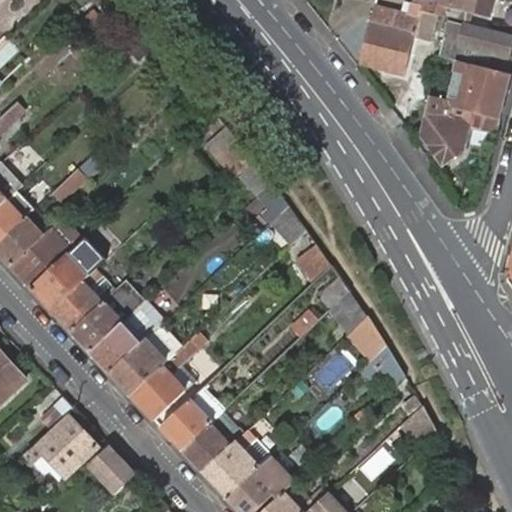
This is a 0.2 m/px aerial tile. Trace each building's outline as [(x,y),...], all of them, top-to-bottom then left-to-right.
[(375,7),(360,64),(405,75),(414,39),(422,12),(421,12),(424,0),(414,0),(411,16),(375,7)] [(422,12),(437,16),(443,17),(445,6),(475,14),(489,17),(493,0),(424,0),(421,12),(422,12)] [(473,25),(475,14),(445,6),(443,17),(450,19),(473,25)] [(422,12),(414,39),(430,43),(437,16),(422,12)] [(511,47),(511,37),(449,21),(440,57),(457,62),(462,63),(466,47),(496,56),(509,59),(511,47)] [(492,71),(496,56),(466,47),(462,63),(492,71)] [(470,111),(500,119),(511,76),(492,71),(462,63),(457,62),(454,72),(467,75),(460,102),(455,100),(449,99),(448,101),(450,107),(470,111)] [(166,105),(178,94),(170,86),(158,97),(166,105)] [(469,127),(496,134),(500,119),(470,111),(465,127),(459,115),(448,115),(450,107),(448,101),(430,96),(421,133),(443,165),(463,150),(469,127)] [(18,120),(10,111),(0,120),(0,122),(7,130),(18,120)] [(215,137),(228,125),(219,114),(206,126),(215,137)] [(208,144),(219,157),(239,138),(228,125),(215,137),(208,144)] [(231,169),(249,151),(239,138),(219,157),(231,169)] [(5,160),(15,151),(8,142),(0,149),(0,164),(2,163),(5,160)] [(238,178),(256,160),(249,151),(231,169),(238,178)] [(102,164),(94,156),(59,188),(55,193),(53,194),(61,203),(102,164)] [(10,165),(5,160),(2,163),(0,164),(0,192),(8,202),(23,187),(6,168),(10,165)] [(42,180),(37,175),(23,187),(8,202),(0,209),(0,243),(28,218),(36,210),(24,197),(42,180)] [(55,193),(59,188),(53,182),(48,186),(55,193)] [(272,221),(290,204),(277,187),(264,200),(270,207),(264,213),(272,221)] [(0,209),(8,202),(0,192),(0,209)] [(309,227),(290,204),(272,221),(290,245),(309,227)] [(45,236),(52,229),(36,210),(28,218),(45,236)] [(91,275),(107,260),(97,249),(111,236),(124,223),(114,212),(101,225),(79,245),(32,289),(53,311),(91,275)] [(28,218),(0,243),(0,254),(12,267),(45,236),(28,218)] [(63,219),(58,224),(75,241),(79,245),(101,225),(95,219),(83,232),(77,226),(73,229),(63,219)] [(75,241),(58,224),(52,229),(69,246),(75,241)] [(32,289),(79,245),(75,241),(69,246),(52,229),(45,236),(12,267),(32,289)] [(296,261),(312,285),(331,267),(316,245),(296,261)] [(73,333),(103,304),(88,288),(95,280),(91,275),(53,311),(73,333)] [(332,311),(352,293),(341,278),(320,297),(332,311)] [(143,305),(124,285),(111,298),(130,318),(143,305)] [(208,290),(199,299),(212,313),(222,304),(208,290)] [(351,333),(368,316),(352,293),(332,311),(351,333)] [(92,353),(130,318),(111,298),(103,304),(73,333),(92,353)] [(157,331),(165,323),(146,303),(143,305),(130,318),(92,353),(111,374),(147,341),(157,331)] [(310,309),(291,327),(301,338),(319,320),(310,309)] [(383,351),(388,347),(369,315),(368,316),(351,333),(350,334),(374,359),(383,351)] [(208,340),(200,332),(178,353),(174,356),(132,396),(156,421),(187,392),(171,375),(208,340)] [(132,396),(174,356),(168,350),(161,356),(147,341),(111,374),(132,396)] [(406,376),(388,347),(383,351),(374,359),(369,364),(393,389),(406,376)] [(0,404),(27,380),(0,351),(0,404)] [(205,387),(191,401),(208,418),(212,424),(221,416),(226,411),(205,387)] [(420,404),(412,396),(400,407),(408,415),(420,404)] [(208,418),(191,401),(162,428),(183,451),(210,426),(212,424),(208,418)] [(439,432),(423,405),(398,427),(419,450),(430,441),(438,433),(439,432)] [(210,426),(183,451),(204,473),(245,434),(240,429),(237,433),(221,416),(212,424),(210,426)] [(66,479),(99,448),(70,418),(28,458),(36,466),(42,460),(45,457),(63,475),(66,479)] [(245,434),(204,473),(227,498),(254,473),(271,457),(272,456),(248,431),(245,434)] [(446,446),(438,433),(430,441),(438,452),(446,446)] [(110,446),(87,466),(115,496),(137,475),(110,446)] [(373,480),(393,460),(383,450),(362,469),(373,480)] [(284,493),(295,482),(271,457),(254,473),(275,495),(278,499),(284,493)] [(254,473),(227,498),(239,511),(256,511),(275,495),(254,473)] [(300,509),(311,499),(295,482),(284,493),(300,509)] [(308,511),(319,502),(328,494),(332,490),(327,484),(311,499),(300,509),(284,493),(278,499),(264,511),(308,511)] [(345,511),(328,494),(319,502),(324,508),(319,511),(345,511)] [(319,511),(324,508),(319,502),(308,511),(319,511)]
